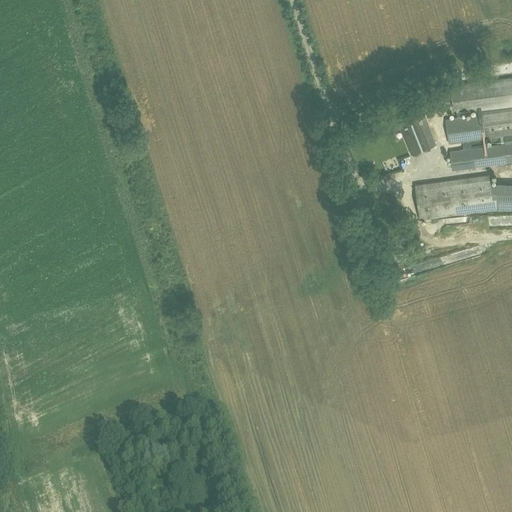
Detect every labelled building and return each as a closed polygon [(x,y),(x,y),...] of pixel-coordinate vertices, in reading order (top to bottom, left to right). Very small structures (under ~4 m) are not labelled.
[(504,136),(511,134),(511,77),(507,79),(451,86),(454,110),(457,109),(457,111),(476,109),(477,116),(458,118),(446,119),(449,143),(463,141),(464,149),(450,151),(453,170),(511,161),(511,142),(505,144),(504,136)] [(398,119),(412,154),(436,144),(423,110),(398,119)] [(379,130),(366,136),(372,150),(386,144),(379,130)] [(491,185),(491,181),(490,175),(415,185),(420,219),(494,209),(491,185)] [(511,184),(491,185),(494,209),(511,209),(511,184)] [(453,225),(473,221),(471,214),(452,218),(453,225)] [(428,225),(428,235),(439,234),(439,225),(428,225)]
